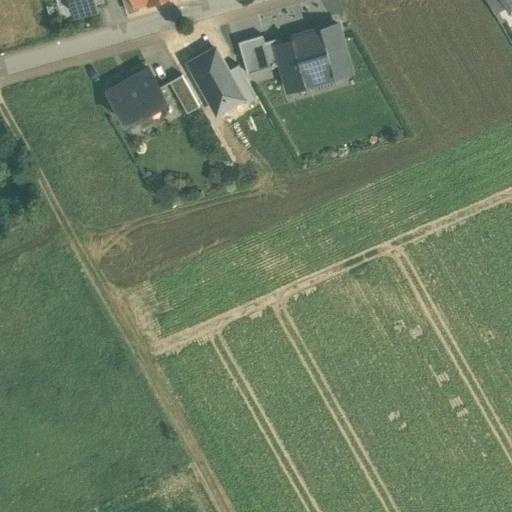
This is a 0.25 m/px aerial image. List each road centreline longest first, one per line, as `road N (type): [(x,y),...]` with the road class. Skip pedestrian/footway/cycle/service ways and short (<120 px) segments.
road 1 (track): [(226,511),(0,112)]
road 2 (residential): [(230,0),(0,66)]
